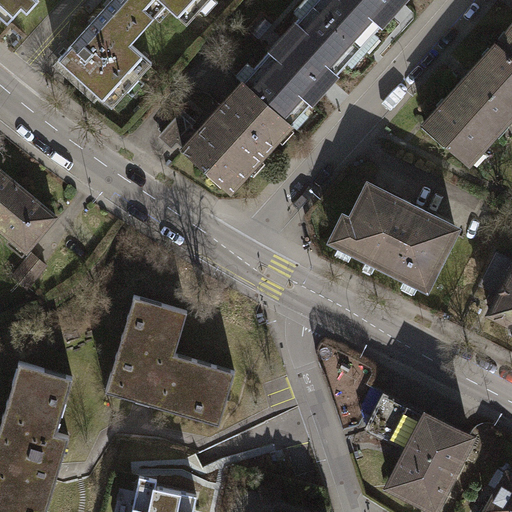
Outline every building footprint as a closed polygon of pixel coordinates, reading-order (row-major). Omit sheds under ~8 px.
[(0,0),(0,6),(5,11),(0,16),(8,23),(22,7),(27,13),(38,0),(0,0)] [(111,0),(58,59),(112,107),(127,91),(122,86),(134,73),(139,77),(153,62),(131,43),(155,16),(149,11),(158,0),(111,0)] [(161,0),(187,24),(201,9),(195,4),(199,0),(161,0)] [(315,0),(313,4),(361,47),(403,0),(315,0)] [(361,47),(313,4),(281,38),(286,42),(279,50),(274,46),(243,81),(244,82),(290,124),(291,125),(361,47)] [(511,27),(498,46),(511,57),(511,27)] [(468,160),(470,162),(511,115),(511,57),(498,46),(496,44),(425,123),(467,161),(468,160)] [(290,124),(244,82),(184,149),(209,172),(213,169),(233,187),(290,124)] [(177,143),(188,131),(190,129),(196,122),(183,109),(161,133),(175,145),(177,143)] [(56,216),(0,168),(0,228),(27,251),(56,216)] [(456,227),(370,184),(352,220),(345,216),(333,239),(427,286),(456,227)] [(490,312),(510,322),(511,331),(511,258),(497,251),(480,283),(499,293),(490,312)] [(32,254),(14,275),(28,287),(46,266),(32,254)] [(188,310),(134,294),(106,390),(144,401),(219,424),(235,371),(175,353),(188,310)] [(73,376),(20,360),(0,425),(0,511),(46,511),(58,472),(70,435),(56,431),(73,376)] [(471,435),(385,392),(366,427),(367,430),(408,450),(390,484),(409,495),(434,508),(471,435)] [(511,511),(511,474),(509,473),(486,511),(511,511)] [(157,478),(140,474),(131,511),(193,511),(197,494),(156,485),(157,478)]
